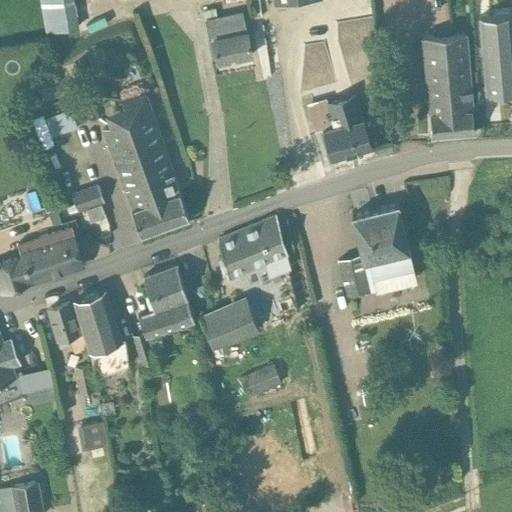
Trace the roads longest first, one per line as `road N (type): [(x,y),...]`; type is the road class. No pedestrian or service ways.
road 1 (tertiary): [(0,303),(407,163),(511,150)]
road 2 (unknown): [(225,226),(177,0)]
